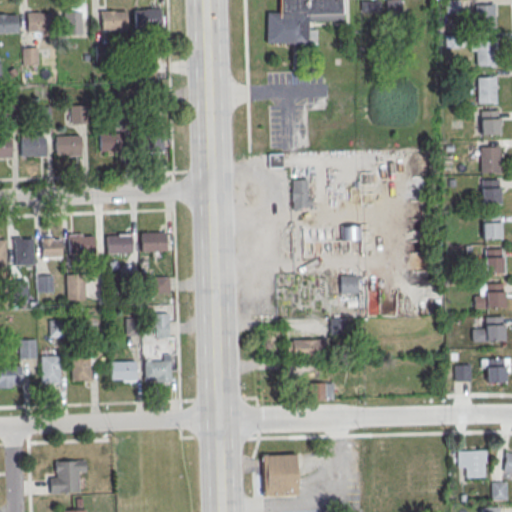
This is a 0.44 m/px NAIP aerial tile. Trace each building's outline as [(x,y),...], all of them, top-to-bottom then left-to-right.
[(279,0),(342,0),(344,22),(307,22),(307,45),(265,44),(267,13),(279,13),(279,0)] [(386,0),(401,0),(402,14),(386,15),(386,0)] [(442,0),(460,0),(460,15),(443,15),(442,0)] [(361,2),(380,1),(381,12),(361,12),(361,2)] [(475,6),(494,5),(495,31),(475,31),(475,6)] [(133,8),(159,7),(160,27),(134,28),(133,8)] [(81,34),(81,10),(63,10),(64,34),(81,34)] [(100,11),(126,10),(126,29),(100,30),(100,11)] [(25,12),(51,11),(52,31),(26,31),(25,12)] [(0,12),(17,12),(18,32),(0,32),(0,12)] [(444,35),(461,34),(462,49),(445,50),(444,35)] [(475,41),(494,40),(495,66),(475,67),(475,41)] [(95,45),(109,44),(110,62),(95,62),(95,45)] [(21,47),(35,47),(36,62),(22,63),(21,47)] [(134,57),(150,57),(151,75),(135,75),(134,57)] [(476,79),(495,78),(496,104),(477,104),(476,79)] [(145,87),(161,87),(162,105),(146,105),(145,87)] [(0,99),(14,99),(15,117),(0,117),(0,99)] [(70,105),(85,104),(86,122),(70,123),(70,105)] [(34,107),(49,106),(49,122),(35,122),(34,107)] [(478,111),(497,110),(498,136),(479,137),(478,111)] [(136,133),(162,132),(163,152),(137,153),(136,133)] [(97,134),(123,133),(124,153),(98,154),(97,134)] [(55,136),(81,136),(81,155),(55,156),(55,136)] [(20,138),(46,137),(47,156),(21,157),(20,138)] [(0,138),(11,138),(11,158),(0,158),(0,138)] [(479,148),(499,147),(499,173),(480,173),(479,148)] [(283,167),(283,154),(267,154),(267,167),(283,167)] [(292,180),(307,180),(307,198),(311,198),(311,207),(301,207),(301,211),(292,211),(292,180)] [(479,181),(498,180),(499,206),(480,206),(479,181)] [(480,215),(499,215),(500,240),(481,241),(480,215)] [(340,240),(360,240),(360,225),(340,225),(340,240)] [(140,231),(140,250),(169,250),(169,231),(140,231)] [(131,253),(130,233),(105,233),(105,253),(131,253)] [(59,234),(40,234),(40,255),(59,255),(59,234)] [(92,234),(67,234),(67,252),(92,252),(92,234)] [(31,239),(32,265),(14,265),(14,239),(31,239)] [(482,250),(501,250),(502,275),(483,276),(482,250)] [(36,274),(53,273),(54,292),(37,293),(36,274)] [(168,293),(168,276),(150,276),(150,293),(168,293)] [(339,277),(356,276),(356,294),(339,295),(339,277)] [(66,281),(83,280),(84,298),(67,299),(66,281)] [(483,284),(503,283),(504,309),(484,310),(483,284)] [(168,337),(168,313),(153,313),(153,337),(168,337)] [(124,317),(124,335),(138,335),(138,317),(124,317)] [(484,317),(503,317),(504,342),(485,343),(484,317)] [(48,319),(65,318),(66,336),(49,337),(48,319)] [(328,333),(347,333),(347,318),(328,318),(328,333)] [(17,339),(34,339),(35,357),(18,358),(17,339)] [(291,341),(323,340),(323,358),(291,359),(291,357),(286,357),(286,343),(291,343),(291,341)] [(144,381),(169,381),(169,354),(152,354),(152,360),(144,360),(144,381)] [(88,355),(89,381),(71,381),(70,355),(88,355)] [(58,357),(59,383),(41,383),(40,357),(58,357)] [(509,357),(481,357),(481,381),(509,381),(509,357)] [(110,380),(135,380),(135,361),(110,361),(110,380)] [(470,381),(470,364),(453,364),(453,381),(470,381)] [(0,385),(22,386),(22,366),(0,365),(0,385)] [(333,382),(311,382),(311,398),(333,398),(333,382)] [(456,452),(485,451),(485,462),(483,462),(483,478),(464,479),(464,468),(457,468),(456,452)] [(506,452),(511,453),(511,474),(502,472),(506,452)] [(260,457),(294,456),(295,495),(261,496),(260,457)] [(54,462),(85,460),(85,473),(78,473),(79,493),(49,494),(49,478),(56,478),(56,474),(55,474),(54,462)] [(490,483),(506,482),(506,500),(490,501),(490,483)]
